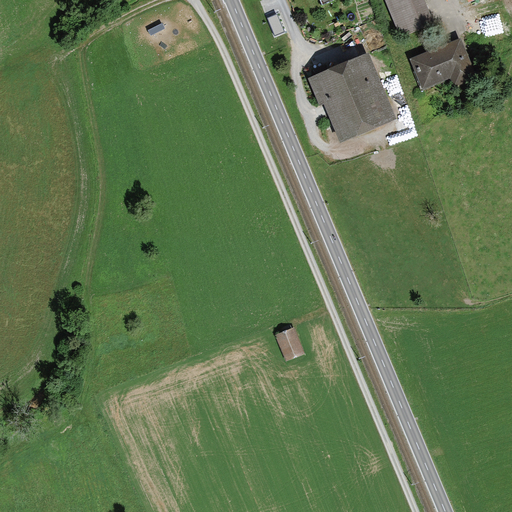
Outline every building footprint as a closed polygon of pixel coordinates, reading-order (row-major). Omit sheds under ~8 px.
[(419,0),(384,0),(398,38),(429,27),(419,0)] [(277,15),(268,18),(275,35),(284,31),(277,15)] [(460,44),(413,60),(423,86),(452,76),(455,84),(472,78),(460,44)] [(371,61),(319,79),(341,142),(393,124),(371,61)] [(293,329),(277,335),(286,358),(302,351),(293,329)]
